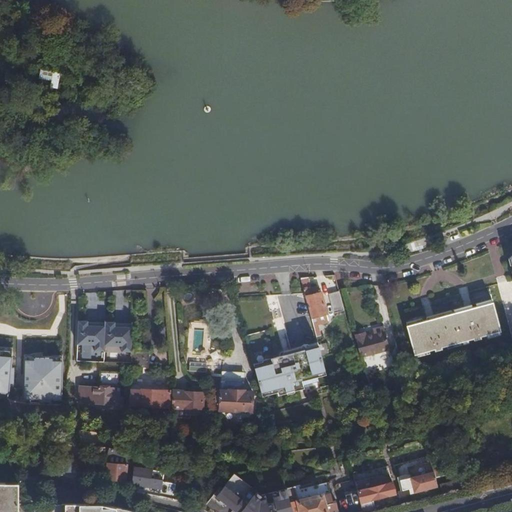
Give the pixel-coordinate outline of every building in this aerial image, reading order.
[(311,288),(309,279),(301,279),(302,285),(303,287),(304,290),(308,289),(311,288)] [(309,309),(313,325),(317,324),(315,317),(327,314),(321,294),(310,296),(308,292),(308,289),(304,290),(309,309)] [(335,312),(344,310),(339,290),(329,293),(335,312)] [(492,302),(408,326),(416,355),(501,332),(492,302)] [(13,327),(7,327),(1,326),(1,325),(0,325),(0,356),(7,357),(7,344),(20,344),(20,346),(18,346),(18,353),(27,353),(28,353),(28,348),(28,329),(21,329),(22,320),(13,320),(13,327)] [(45,320),(28,320),(28,329),(28,348),(51,348),(51,364),(63,364),(64,325),(51,325),(51,328),(45,328),(45,320)] [(88,322),(78,322),(77,345),(95,346),(95,353),(104,353),(104,346),(105,327),(88,327),(88,322)] [(115,323),(105,323),(105,327),(104,346),(122,347),(122,354),(131,354),(131,353),(132,328),(115,328),(115,323)] [(367,335),(356,338),(366,375),(397,366),(394,356),(401,354),(399,347),(391,349),(385,327),(374,330),(376,334),(367,336),(367,335)] [(280,368),(279,362),(255,369),(261,393),(276,390),(277,394),(285,392),(286,396),(295,393),(292,382),(301,379),(302,383),(315,380),(313,375),(325,372),(322,359),(319,348),(319,347),(308,350),(307,347),(304,345),(302,348),(294,351),(292,354),(290,355),(292,365),(280,368)] [(319,348),(322,359),(329,357),(326,346),(319,348)] [(149,353),(131,353),(131,354),(131,356),(131,369),(148,370),(149,353)] [(394,356),(397,366),(404,365),(401,354),(394,356)] [(284,361),(279,362),(280,368),(292,365),(290,355),(283,357),(284,361)] [(92,386),(80,385),(79,404),(122,406),(122,397),(119,397),(120,391),(121,391),(121,389),(120,389),(120,374),(100,373),(100,388),(91,387),(92,386)] [(292,382),(295,393),(304,391),(302,383),(301,379),(292,382)] [(130,390),(130,406),(168,408),(169,392),(130,390)] [(261,393),(262,398),(277,394),(276,390),(261,393)] [(203,410),(204,394),(184,393),(184,392),(173,391),(172,409),(183,410),(183,409),(203,410)] [(229,436),(214,430),(214,443),(219,443),(229,441),(229,436)] [(60,461),(58,473),(77,479),(78,462),(60,461)] [(127,466),(108,464),(107,467),(103,467),(103,471),(107,471),(106,481),(126,483),(127,466)] [(152,469),(134,467),(132,486),(161,490),(162,481),(160,473),(151,472),(152,469)] [(451,467),(434,471),(434,472),(436,479),(453,475),(451,467)] [(436,479),(434,472),(411,478),(415,493),(438,487),(436,479)] [(0,511),(18,511),(18,488),(5,487),(5,484),(0,483),(0,511)] [(295,487),(287,489),(292,511),(335,511),(339,511),(336,501),(333,502),(328,483),(296,491),(295,487)] [(393,483),(357,492),(360,501),(362,511),(370,511),(374,511),(372,501),(396,495),(393,483)] [(292,511),(287,489),(262,495),(258,492),(248,505),(224,486),(216,497),(234,511),(292,511)] [(409,489),(398,492),(402,504),(413,501),(409,489)] [(362,511),(360,501),(351,503),(353,511),(362,511)]
